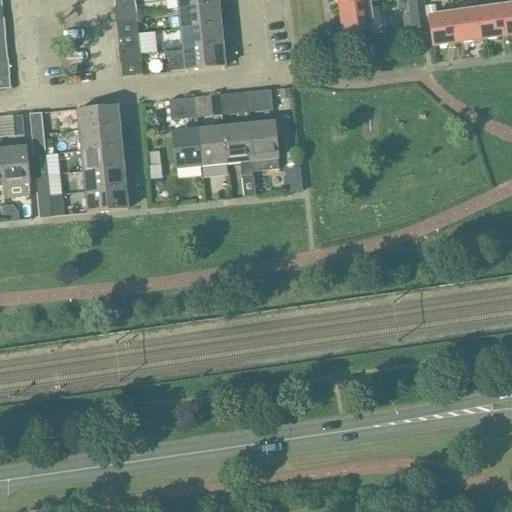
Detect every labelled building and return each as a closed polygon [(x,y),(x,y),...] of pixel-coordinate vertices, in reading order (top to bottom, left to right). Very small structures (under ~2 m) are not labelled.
[(176,0),(178,10),(218,6),(217,0),(176,0)] [(337,0),(339,10),(370,5),(368,0),(337,0)] [(421,36),(416,0),(407,0),(406,0),(409,17),(402,18),(405,38),(421,36)] [(370,5),(339,10),(342,35),(373,30),(370,5)] [(511,5),(503,6),(507,37),(511,36),(511,5)] [(135,6),(125,7),(126,15),(127,24),(137,23),(135,6)] [(220,26),(218,6),(178,10),(180,30),(220,26)] [(503,6),(478,10),(482,40),(507,37),(503,6)] [(125,7),(115,8),(117,25),(127,24),(126,15),(125,7)] [(478,10),(453,13),(458,44),(482,40),(478,10)] [(458,44),(453,13),(428,17),(433,47),(458,44)] [(182,51),(223,46),(220,26),(180,30),(182,51)] [(140,46),(129,47),(130,56),(131,65),(141,64),(140,55),(140,46)] [(225,68),(223,46),(182,51),(169,52),(171,73),(225,68)] [(129,47),(119,48),(121,66),(122,79),(143,77),(141,64),(131,65),(130,56),(129,47)] [(8,60),(0,60),(0,77),(10,77),(8,60)] [(271,92),(261,93),(263,113),(273,112),(271,92)] [(245,94),(235,95),(237,115),(247,114),(245,94)] [(220,97),(210,98),(212,118),(222,117),(220,97)] [(195,99),(169,102),(171,122),(197,119),(195,99)] [(77,111),(79,132),(119,128),(117,107),(77,111)] [(29,115),(31,136),(43,135),(41,114),(29,115)] [(22,116),(12,117),(14,138),(24,137),(22,116)] [(275,124),(249,126),(254,173),(279,170),(275,124)] [(249,126),(224,129),(227,165),(240,164),(242,180),(243,199),(256,197),(254,179),(254,173),(249,126)] [(82,152),(121,148),(119,128),(79,132),(82,152)] [(202,168),(227,165),(224,129),(199,131),(202,168)] [(202,168),(199,131),(173,134),(176,170),(202,168)] [(33,157),(45,156),(43,135),(31,136),(33,157)] [(25,148),(0,150),(0,161),(3,188),(4,199),(30,197),(25,148)] [(84,172),(123,168),(121,148),(82,152),(84,172)] [(36,177),(47,176),(45,156),(33,157),(36,177)] [(86,193),(125,189),(123,168),(84,172),(86,193)] [(38,198),(50,197),(47,176),(36,177),(38,198)] [(125,189),(86,193),(88,214),(128,210),(125,189)] [(50,197),(38,198),(40,219),(52,218),(50,197)]
